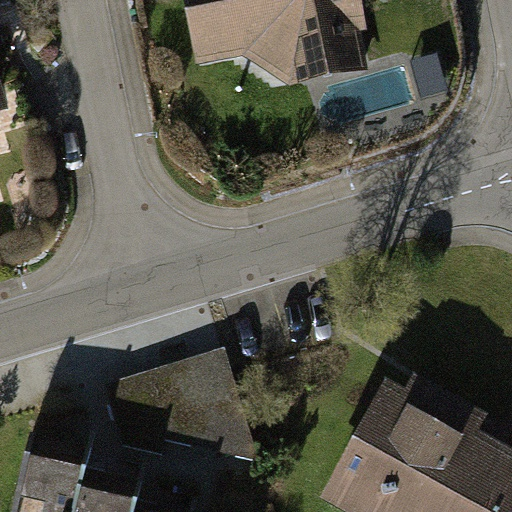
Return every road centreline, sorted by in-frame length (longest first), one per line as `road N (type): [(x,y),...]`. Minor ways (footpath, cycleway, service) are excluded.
road 1 (residential): [(156,285),(511,179)]
road 2 (residential): [(156,285),(116,170),(85,0)]
road 3 (residential): [(0,332),(156,285)]
